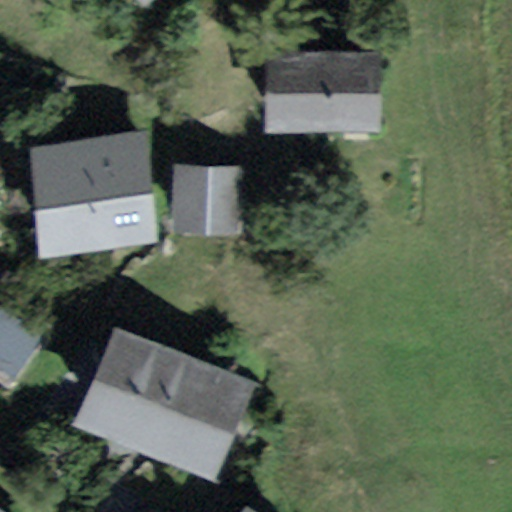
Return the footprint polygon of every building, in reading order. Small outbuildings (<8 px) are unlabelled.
[(393,50),(288,49),(286,131),(392,132),(393,50)] [(156,129),(45,138),(55,253),(165,244),(156,129)] [(245,169),(193,162),(184,227),(237,234),(245,169)] [(48,338),(0,305),(0,371),(17,383),(48,338)] [(265,378),(131,321),(88,423),(222,480),(265,378)]
